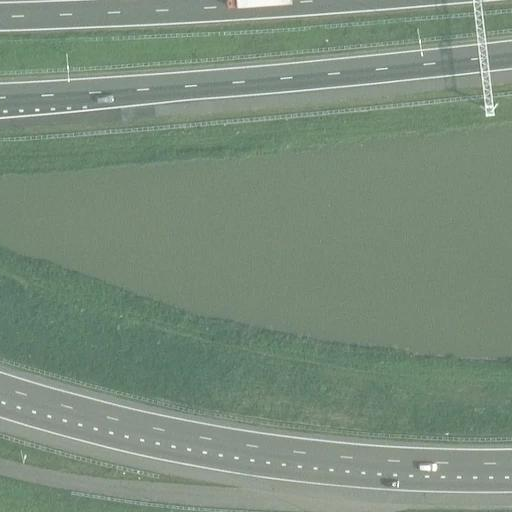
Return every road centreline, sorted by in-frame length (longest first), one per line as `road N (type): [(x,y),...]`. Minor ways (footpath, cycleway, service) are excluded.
road 1 (motorway): [(0,392),(250,454),(511,471)]
road 2 (motorway): [(0,102),(511,54)]
road 3 (motorway): [(267,0),(0,10)]
